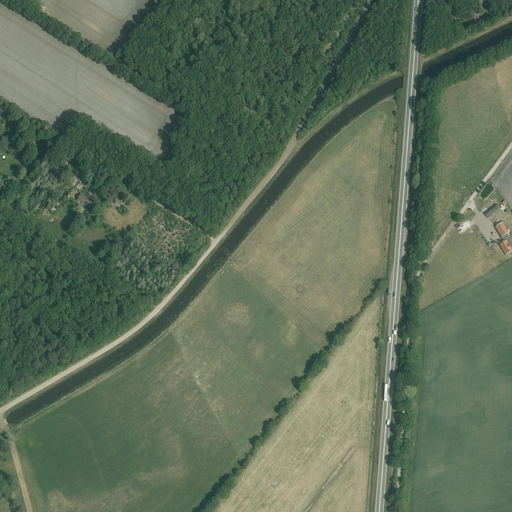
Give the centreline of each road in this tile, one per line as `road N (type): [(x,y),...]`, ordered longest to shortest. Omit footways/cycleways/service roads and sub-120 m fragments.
road 1 (trunk): [(378,511),(419,0)]
road 2 (track): [(216,241),(286,152),(370,0)]
road 3 (track): [(0,410),(130,333),(216,241)]
road 4 (track): [(216,241),(0,99)]
road 5 (track): [(419,271),(395,511)]
road 6 (track): [(289,146),(400,72)]
